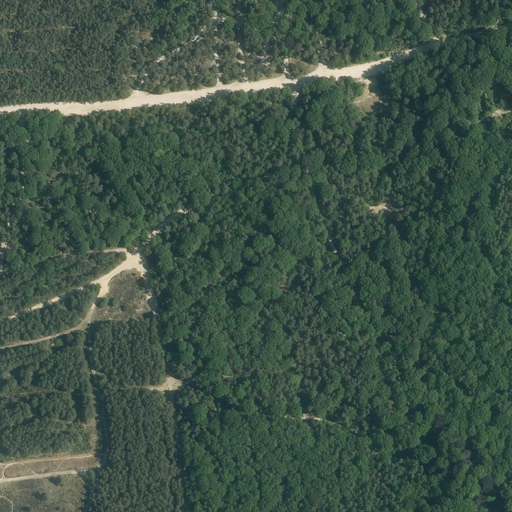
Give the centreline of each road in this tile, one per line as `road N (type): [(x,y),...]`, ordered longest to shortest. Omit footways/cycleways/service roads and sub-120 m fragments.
road 1 (track): [(0,324),(113,273),(173,217),(307,167),(371,334),(415,410),(468,475)]
road 2 (track): [(0,115),(336,75),(511,25)]
road 3 (track): [(139,249),(188,511)]
road 4 (track): [(85,511),(107,446),(88,329),(103,279)]
road 5 (track): [(138,104),(147,66),(209,23),(279,20)]
road 6 (track): [(307,167),(275,0)]
road 7 (track): [(20,112),(26,161),(0,263)]
road 8 (track): [(0,273),(91,253),(135,253)]
